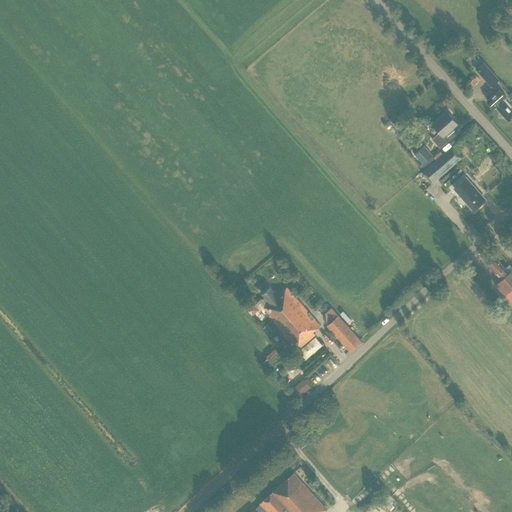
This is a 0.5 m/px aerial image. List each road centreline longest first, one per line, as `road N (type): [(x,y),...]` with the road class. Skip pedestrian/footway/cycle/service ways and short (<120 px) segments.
road 1 (unclassified): [(190,511),(511,210)]
road 2 (unclassified): [(511,152),(374,0)]
